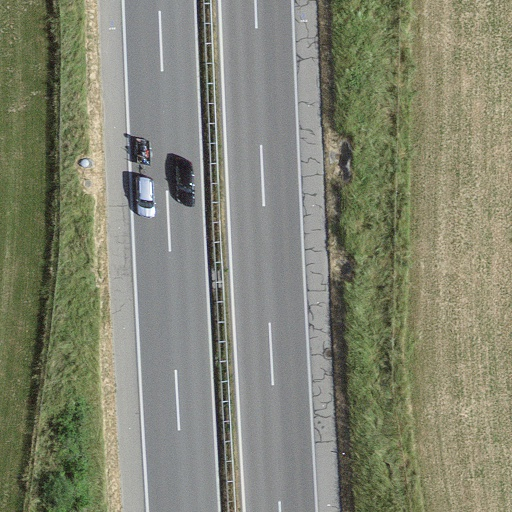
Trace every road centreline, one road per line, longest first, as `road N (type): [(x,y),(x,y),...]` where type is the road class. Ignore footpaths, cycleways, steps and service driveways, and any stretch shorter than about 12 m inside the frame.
road 1 (motorway): [(158,0),(182,511)]
road 2 (motorway): [(277,511),(254,0)]
